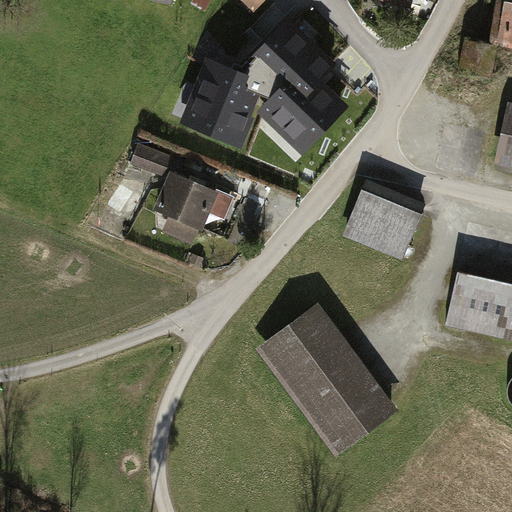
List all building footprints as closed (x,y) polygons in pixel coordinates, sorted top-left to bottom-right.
[(174,0),(134,0),(171,11),(174,0)] [(215,1),(213,0),(197,0),(194,8),(207,15),(215,1)] [(247,0),(257,10),(267,0),(247,0)] [(368,0),(412,11),(414,0),(368,0)] [(511,0),(498,0),(490,47),(511,51),(511,0)] [(329,49),(293,10),(244,55),(240,51),(223,67),(230,75),(240,65),(274,101),(298,79),(311,93),(332,74),(318,60),(329,49)] [(484,44),(467,42),(463,61),(481,63),(484,44)] [(511,100),(510,100),(495,165),(511,169),(511,100)] [(226,107),(198,101),(192,126),(221,132),(226,107)] [(219,147),(247,154),(254,124),(226,117),(219,147)] [(141,147),(134,166),(164,178),(171,159),(141,147)] [(237,199),(171,170),(155,208),(176,217),(170,231),(191,240),(197,226),(204,229),(211,215),(227,222),(237,199)] [(150,186),(121,175),(109,207),(139,217),(150,186)] [(363,180),(343,236),(405,258),(425,203),(363,180)] [(132,223),(113,216),(110,226),(129,233),(132,223)] [(214,253),(197,246),(191,262),(208,268),(214,253)] [(511,284),(461,273),(448,328),(511,342),(511,284)] [(258,349),(339,457),(402,409),(321,302),(258,349)]
